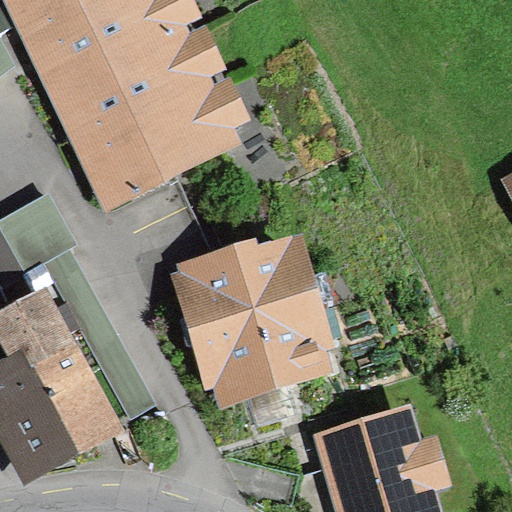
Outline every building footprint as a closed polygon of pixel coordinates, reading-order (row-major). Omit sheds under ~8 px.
[(12,0),(37,51),(147,0),(12,0)] [(198,39),(196,36),(212,29),(198,0),(147,0),(37,51),(61,103),(198,39)] [(0,27),(0,79),(19,65),(0,27)] [(198,39),(61,103),(85,155),(222,92),(221,88),(237,81),(216,37),(200,44),(198,39)] [(114,217),(252,154),(245,140),(262,132),(241,89),(225,97),(222,92),(85,155),(114,217)] [(0,264),(19,254),(29,271),(47,261),(73,246),(80,242),(51,190),(0,218),(0,264)] [(185,264),(187,272),(181,273),(216,403),(226,400),(229,410),(344,380),(308,242),(265,254),(263,244),(185,264)] [(96,285),(73,246),(47,261),(69,300),(96,285)] [(118,324),(96,285),(69,300),(91,340),(118,324)] [(131,432),(52,286),(0,313),(0,331),(13,355),(0,362),(0,432),(29,487),(131,432)] [(141,364),(118,324),(91,340),(113,380),(141,364)] [(163,403),(141,364),(113,380),(135,420),(163,403)] [(430,448),(419,410),(324,438),(346,511),(450,511),(446,498),(463,493),(448,442),(430,448)]
